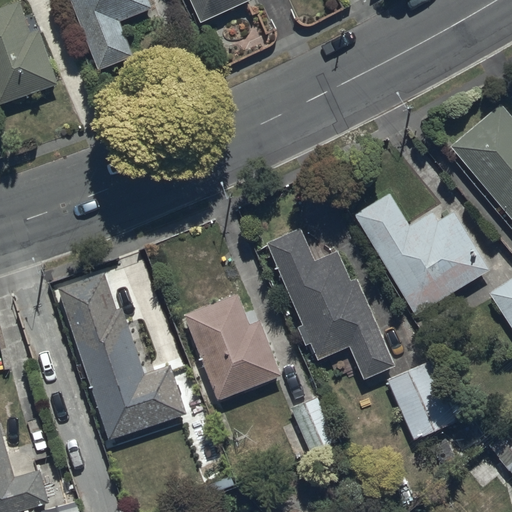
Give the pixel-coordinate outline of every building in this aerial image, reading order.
[(13,0),(0,4),(0,101),(59,82),(40,26),(32,29),(22,0),(13,0)] [(73,0),(100,67),(135,53),(121,17),(154,5),(151,0),(73,0)] [(193,0),(202,20),(246,0),(193,0)] [(511,113),(501,101),(451,143),(511,215),(511,113)] [(391,190),(355,212),(416,313),(491,268),(455,209),(441,217),(435,208),(411,223),(391,190)] [(269,238),(303,320),(299,322),(306,339),(310,337),(319,357),(351,343),(365,377),(397,364),(359,274),(351,277),(339,247),(315,257),(302,224),(269,238)] [(60,283),(112,435),(189,409),(173,360),(146,369),(124,302),(118,304),(106,268),(60,283)] [(511,277),(491,292),(511,323),(511,277)] [(239,290),(184,311),(219,396),(282,373),(260,316),(250,319),(239,290)] [(431,358),(387,377),(414,438),(458,419),(431,358)] [(0,417),(0,511),(3,511),(51,499),(42,466),(15,473),(0,417)] [(511,427),(510,425),(489,443),(511,470),(511,427)] [(85,511),(81,496),(21,511),(85,511)]
